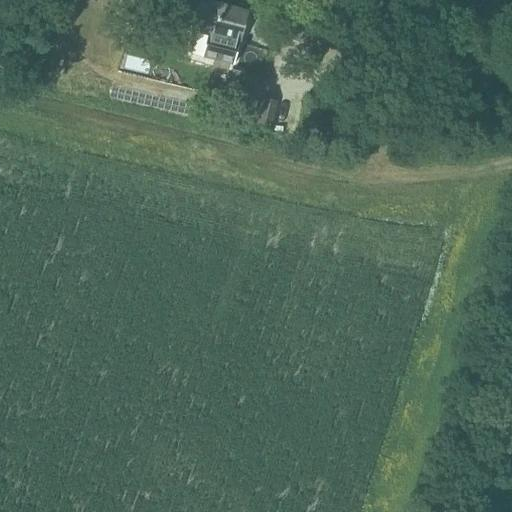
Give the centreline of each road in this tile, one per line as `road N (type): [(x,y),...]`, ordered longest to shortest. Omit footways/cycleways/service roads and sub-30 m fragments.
road 1 (track): [(0,104),(319,176),(416,179),(511,164)]
road 2 (track): [(248,95),(285,71),(342,64),(436,83),(511,75)]
road 3 (track): [(441,511),(511,291)]
